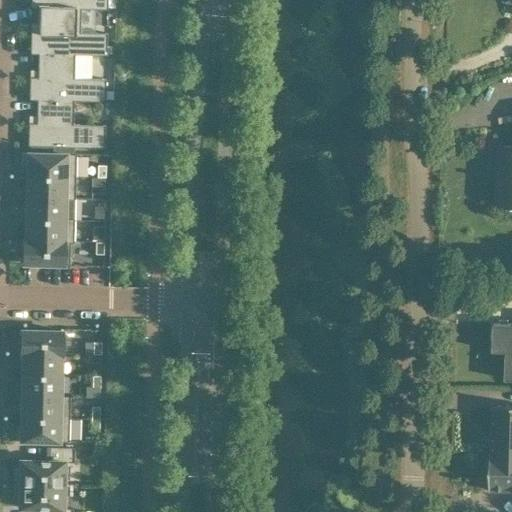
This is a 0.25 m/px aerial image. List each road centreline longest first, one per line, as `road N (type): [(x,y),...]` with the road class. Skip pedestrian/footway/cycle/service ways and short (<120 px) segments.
road 1 (unclassified): [(413,511),(413,0)]
road 2 (secondary): [(219,302),(230,0)]
road 3 (secondary): [(206,0),(186,300)]
road 4 (secondary): [(186,300),(179,511)]
road 5 (secondary): [(214,511),(219,302)]
road 6 (residential): [(186,300),(0,290)]
